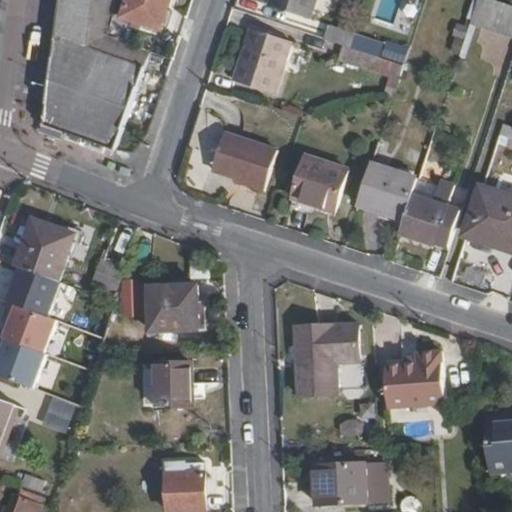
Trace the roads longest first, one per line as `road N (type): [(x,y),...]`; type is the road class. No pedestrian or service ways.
road 1 (residential): [(511,329),(248,242)]
road 2 (residential): [(248,242),(260,511)]
road 3 (residential): [(216,0),(148,208)]
road 4 (residential): [(148,208),(0,152)]
